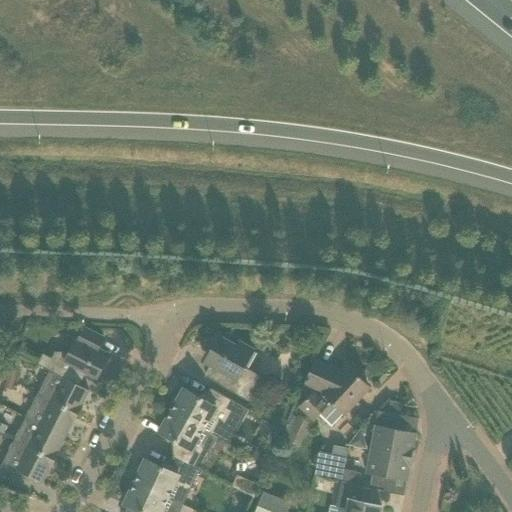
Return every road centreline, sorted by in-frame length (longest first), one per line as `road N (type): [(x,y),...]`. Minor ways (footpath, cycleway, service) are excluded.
road 1 (residential): [(72,511),(177,313),(309,311),(361,327),(402,355),(444,414)]
road 2 (motorway): [(0,119),(307,134),(511,178)]
